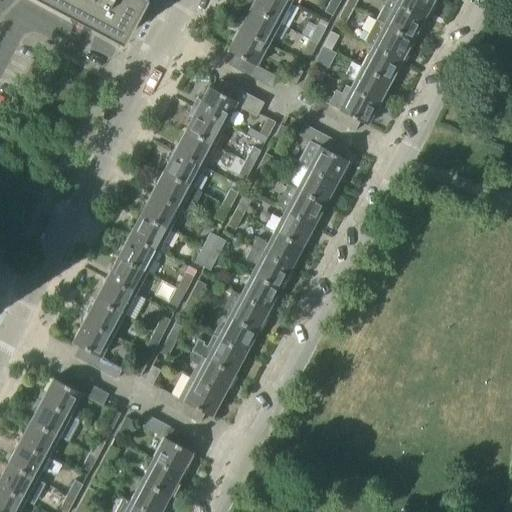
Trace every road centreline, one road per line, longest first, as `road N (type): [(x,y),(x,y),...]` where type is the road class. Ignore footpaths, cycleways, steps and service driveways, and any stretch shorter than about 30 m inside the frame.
road 1 (residential): [(218,511),(489,0)]
road 2 (unclassified): [(0,353),(183,0)]
